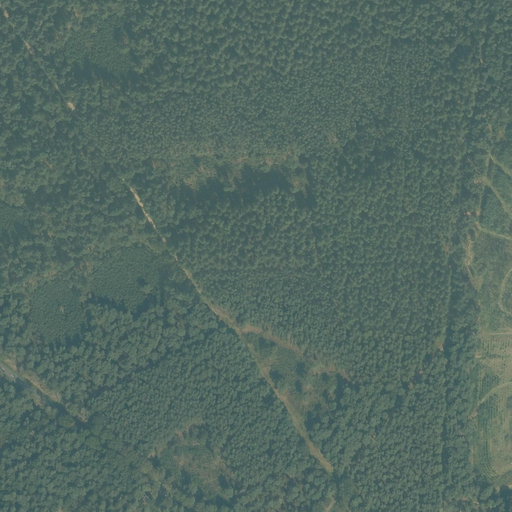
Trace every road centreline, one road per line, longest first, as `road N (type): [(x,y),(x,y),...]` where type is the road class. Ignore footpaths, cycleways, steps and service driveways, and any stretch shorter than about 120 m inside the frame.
road 1 (track): [(358,511),(0,4)]
road 2 (track): [(399,259),(319,261),(353,346),(396,407)]
road 3 (tertiary): [(183,511),(0,369)]
road 4 (track): [(446,342),(444,511)]
road 5 (track): [(475,94),(453,259)]
road 6 (track): [(396,0),(399,37),(485,18)]
